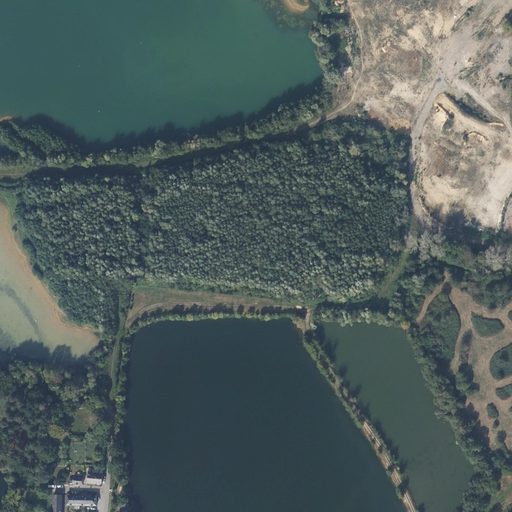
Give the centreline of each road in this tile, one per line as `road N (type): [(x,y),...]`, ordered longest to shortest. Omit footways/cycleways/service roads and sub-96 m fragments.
road 1 (track): [(424,217),(387,289),(373,300),(304,309),(144,309),(118,332),(110,406),(0,386)]
road 2 (track): [(494,0),(432,95),(410,170),(416,203),(435,227),(511,251)]
road 3 (track): [(414,511),(312,340),(304,309)]
